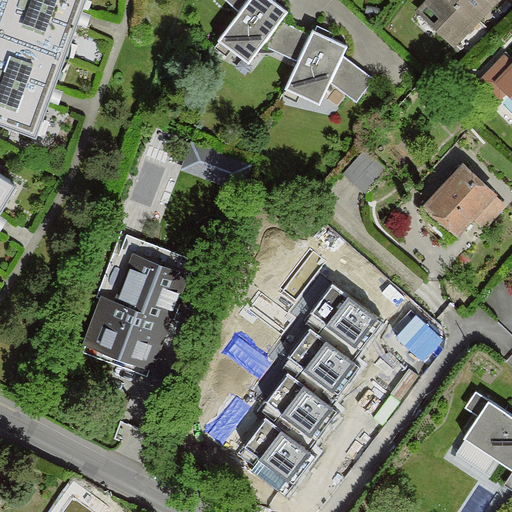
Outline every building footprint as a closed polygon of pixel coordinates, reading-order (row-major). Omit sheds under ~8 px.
[(85,0),(1,0),(0,3),(0,122),(37,136),(85,0)] [(245,0),(239,9),(218,37),(249,61),(262,45),(281,19),(289,9),(277,0),(245,0)] [(228,0),(239,9),(245,0),(228,0)] [(426,0),(415,12),(455,49),(500,0),(426,0)] [(310,32),(281,19),(262,45),(297,60),(310,32)] [(347,42),(313,26),(310,32),(297,60),(285,86),(320,102),(329,82),(343,53),(347,42)] [(376,79),(343,53),(329,82),(357,102),(376,79)] [(511,59),(505,53),(476,83),(499,104),(509,94),(511,97),(511,59)] [(242,190),(252,164),(195,143),(185,170),(242,190)] [(386,170),(363,149),(342,172),(365,192),(386,170)] [(499,196),(464,165),(423,210),(459,242),(476,223),(484,230),(499,213),(490,206),(499,196)] [(0,216),(18,188),(0,176),(0,216)] [(167,337),(192,277),(143,257),(123,306),(111,301),(90,353),(163,382),(179,342),(167,337)] [(353,362),(382,322),(333,286),(312,314),(326,325),(318,336),(353,362)] [(402,331),(428,356),(449,334),(423,309),(402,331)] [(360,367),(353,362),(318,336),(311,331),(290,358),(304,368),(295,380),(331,407),(360,367)] [(337,411),(331,407),(295,380),(288,375),(268,403),(283,413),(274,425),(309,451),(337,411)] [(511,411),(489,396),(463,435),(511,467),(511,411)] [(315,456),(309,451),(274,425),(266,420),(245,449),(260,460),(252,471),(285,496),(315,456)]
